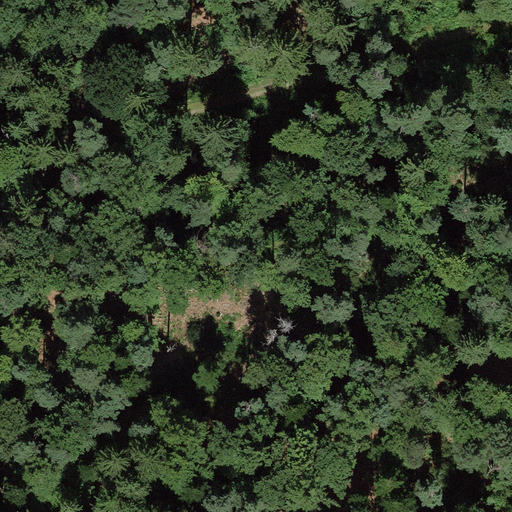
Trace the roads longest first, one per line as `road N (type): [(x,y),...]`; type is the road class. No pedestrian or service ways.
road 1 (track): [(511,16),(235,89),(78,120)]
road 2 (track): [(127,0),(78,120),(0,213)]
